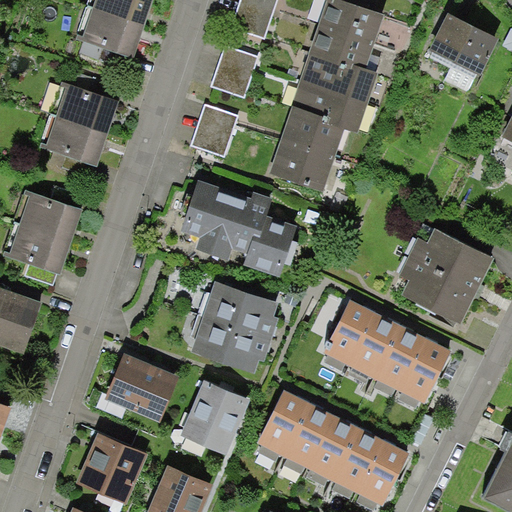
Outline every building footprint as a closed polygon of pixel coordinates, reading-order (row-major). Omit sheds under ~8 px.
[(142,0),(88,0),(78,37),(128,51),(142,0)] [(265,40),(276,0),(241,0),(233,30),(265,40)] [(327,0),(311,49),(366,68),(384,15),(361,8),(334,0),(327,0)] [(334,0),(361,8),(363,0),(334,0)] [(500,39),(446,13),(429,50),(482,76),(500,39)] [(511,28),(502,45),(511,50),(511,28)] [(215,88),(246,97),(258,56),(227,47),(215,88)] [(378,73),(311,49),(292,105),(345,125),(358,130),(378,73)] [(113,92),(63,78),(46,138),(97,152),(113,92)] [(225,154),(237,115),(204,105),(192,144),(225,154)] [(345,125),(292,105),(272,171),(323,191),(345,125)] [(511,112),(503,130),(511,134),(511,112)] [(266,215),(271,199),(200,178),(181,235),(199,240),(197,249),(230,260),(234,250),(247,256),(246,265),(281,278),(297,226),(266,215)] [(79,204),(29,190),(12,249),(62,263),(79,204)] [(406,292),(461,320),(493,257),(438,229),(406,292)] [(193,351),(252,373),(278,303),(219,281),(193,351)] [(0,289),(0,341),(23,349),(39,304),(0,289)] [(122,358),(107,395),(162,418),(177,381),(122,358)] [(248,403),(206,385),(182,441),(225,458),(248,403)] [(20,396),(0,390),(0,454),(3,455),(20,396)] [(133,436),(83,422),(66,482),(117,496),(133,436)] [(511,444),(486,498),(511,510),(511,444)] [(191,511),(203,474),(152,460),(137,511),(191,511)]
